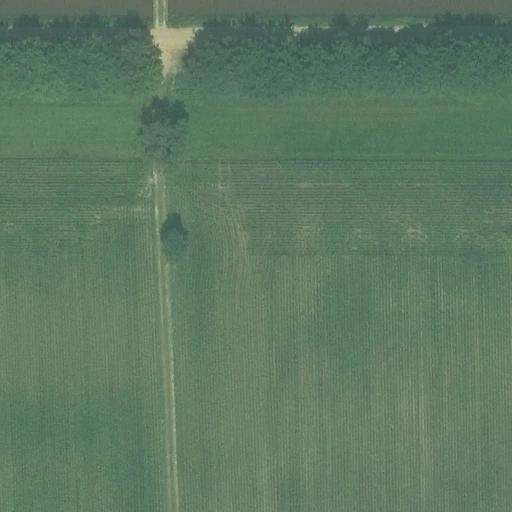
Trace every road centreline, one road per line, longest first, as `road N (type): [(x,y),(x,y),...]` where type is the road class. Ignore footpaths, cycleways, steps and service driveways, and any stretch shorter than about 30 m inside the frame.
road 1 (track): [(155,43),(174,511)]
road 2 (track): [(511,42),(155,43)]
road 3 (track): [(155,43),(0,43)]
